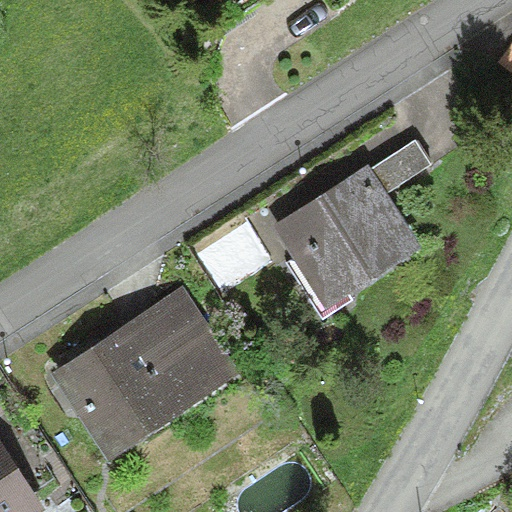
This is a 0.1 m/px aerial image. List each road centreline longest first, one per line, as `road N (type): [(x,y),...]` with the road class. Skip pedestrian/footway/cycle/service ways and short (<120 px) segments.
road 1 (residential): [(0,317),(479,0)]
road 2 (residential): [(387,511),(511,285)]
